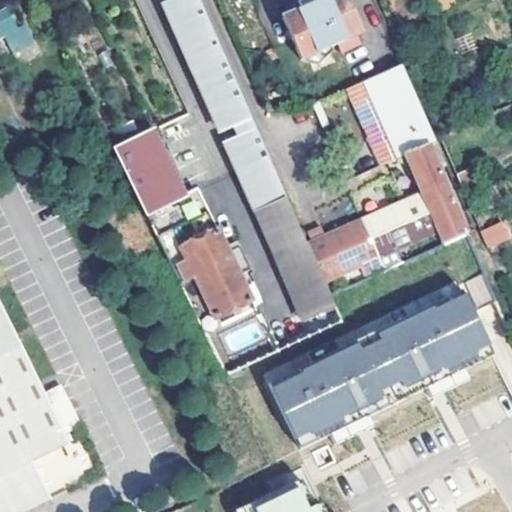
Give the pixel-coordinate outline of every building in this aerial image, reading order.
[(197,0),(168,0),(165,2),(259,213),(285,201),(197,0)] [(307,10),(284,20),(304,62),(339,45),(343,52),(348,50),(357,45),(362,43),(359,36),(363,34),(347,0),(314,0),(312,1),(310,4),(309,6),(308,8),(307,10)] [(0,14),(0,36),(12,31),(5,13),(0,14)] [(402,66),(363,83),(398,160),(405,157),(423,196),(307,246),(329,293),(336,290),(332,280),(360,267),(364,276),(383,268),(379,258),(394,252),(438,232),(444,244),(466,234),(428,146),(436,142),(402,66)] [(30,127),(21,131),(24,138),(34,134),(30,127)] [(116,152),(205,335),(218,329),(215,320),(250,300),(237,273),(225,248),(195,186),(175,196),(147,136),(116,152)] [(457,175),(461,186),(482,176),(477,166),(457,175)] [(305,315),(265,335),(273,352),(339,321),(328,295),(285,201),(259,213),(305,315)] [(483,232),(489,250),(511,240),(502,224),(483,232)] [(246,269),(234,244),(225,248),(237,273),(246,269)] [(379,258),(383,268),(397,261),(394,252),(379,258)] [(464,282),(476,310),(495,301),(482,273),(464,282)] [(311,363),(268,384),(295,440),(325,425),(330,435),(368,417),(363,406),(392,392),(421,378),(426,389),(465,370),(460,360),(488,346),(461,290),(419,311),(391,324),(338,350),(311,363)] [(391,324),(419,311),(414,301),(387,314),(391,324)] [(0,511),(27,511),(46,503),(28,465),(65,447),(0,312),(0,511)] [(311,363),(338,350),(333,340),(306,353),(311,363)] [(460,360),(465,370),(493,356),(488,346),(460,360)] [(465,370),(426,389),(431,398),(469,380),(465,370)] [(363,406),(368,417),(426,389),(421,378),(392,392),(363,406)] [(368,417),(330,435),(335,445),(373,427),(368,417)] [(325,425),(295,440),(300,450),(330,435),(325,425)] [(315,508),(301,480),(242,509),(243,511),(324,511),(321,504),(315,508)]
